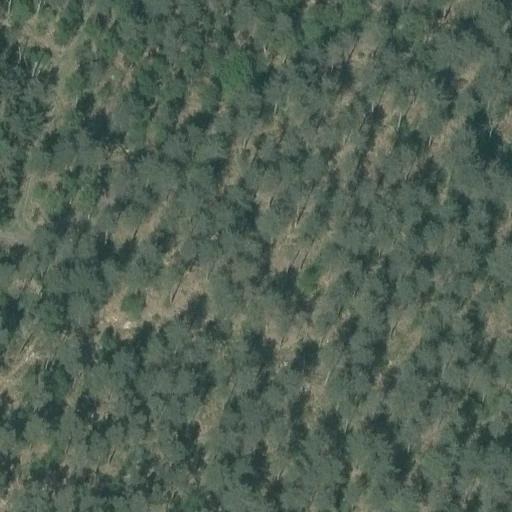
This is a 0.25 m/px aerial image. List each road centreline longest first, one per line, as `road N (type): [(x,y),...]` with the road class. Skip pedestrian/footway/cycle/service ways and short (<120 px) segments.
road 1 (track): [(0,261),(376,24)]
road 2 (track): [(0,262),(211,511)]
road 3 (track): [(97,0),(37,202),(0,260)]
road 4 (track): [(376,24),(511,199)]
